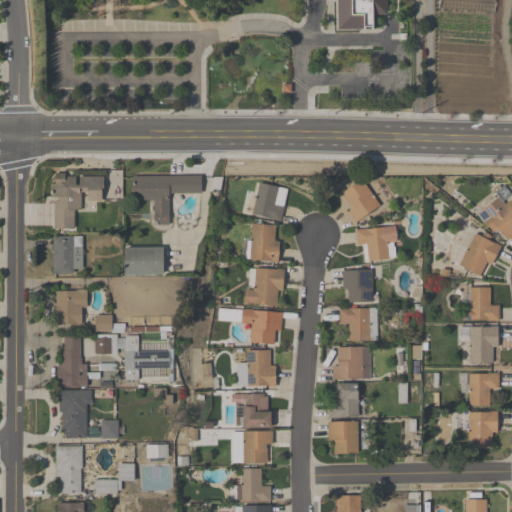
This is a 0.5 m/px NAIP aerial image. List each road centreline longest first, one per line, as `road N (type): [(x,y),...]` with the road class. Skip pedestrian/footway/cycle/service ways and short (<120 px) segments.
road 1 (secondary): [(62,139),(511,136)]
road 2 (tertiary): [(17,203),(14,511)]
road 3 (residential): [(318,237),(304,372),(302,511)]
road 4 (residential): [(301,477),(511,474)]
road 5 (residential): [(16,0),(19,140)]
road 6 (residential): [(427,136),(428,0)]
